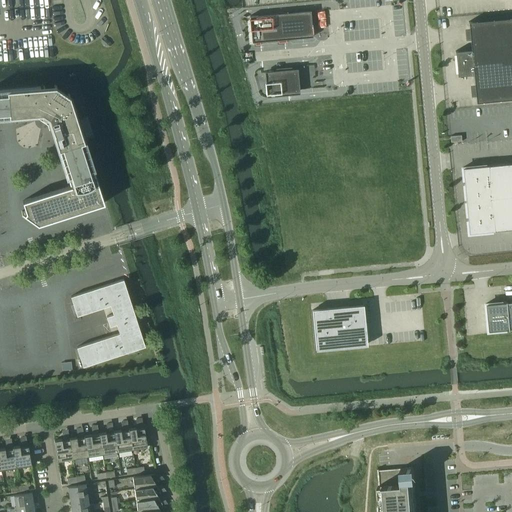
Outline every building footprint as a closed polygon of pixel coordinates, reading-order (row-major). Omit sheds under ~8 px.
[(311,11),(250,16),(252,42),(255,42),(255,45),(261,44),(260,41),(273,40),(278,40),(278,43),(283,42),(287,42),(287,39),(303,38),(313,37),(312,27),(313,27),(313,24),(312,24),(311,11)] [(476,102),(482,102),(511,98),(511,17),(469,22),(471,50),(455,51),(458,76),(474,74),(476,98),(476,102)] [(268,85),(266,86),(267,90),(267,97),(294,94),(293,86),(292,75),(292,69),(273,71),(267,71),(268,83),(268,85)] [(54,89),(44,90),(37,90),(37,88),(40,88),(40,86),(0,89),(0,116),(38,113),(36,117),(39,119),(39,120),(39,121),(39,122),(39,123),(40,123),(40,124),(41,124),(42,124),(43,124),(44,123),(47,125),(50,121),(70,185),(22,201),(26,211),(24,214),(38,224),(104,203),(74,109),(73,109),(74,112),(72,113),(63,95),(54,89)] [(511,162),(463,168),(466,200),(511,195),(511,162)] [(511,195),(466,200),(469,233),(511,229),(511,195)] [(123,279),(71,296),(77,316),(110,305),(113,314),(107,316),(110,326),(117,324),(120,333),(77,347),(83,366),(145,346),(123,279)] [(508,329),(505,302),(485,304),(488,331),(508,329)] [(367,344),(363,305),(313,310),(317,349),(367,344)] [(128,428),(129,430),(132,449),(147,447),(144,428),(136,429),(135,427),(128,428)] [(132,449),(129,430),(121,432),(121,430),(113,431),(114,433),(117,452),(132,449)] [(117,452),(114,433),(106,434),(106,432),(99,433),(99,435),(102,454),(117,452)] [(102,454),(99,435),(91,436),(91,434),(84,435),(84,437),(87,456),(102,454)] [(87,456),(84,437),(76,439),(76,437),(69,438),(69,440),(72,459),(87,456)] [(72,459),(69,440),(62,441),(61,439),(54,440),(57,461),(72,459)] [(31,465),(28,446),(20,447),(20,445),(12,447),(13,449),(16,467),(31,465)] [(16,467),(13,449),(5,450),(5,448),(0,448),(0,462),(1,470),(16,467)] [(416,511),(414,480),(415,480),(414,467),(413,467),(412,465),(411,465),(411,467),(396,469),(379,470),(379,467),(378,467),(381,511),(416,511)] [(157,486),(150,474),(132,476),(134,489),(152,486),(156,486),(157,486)] [(87,495),(85,484),(66,487),(68,487),(70,498),(87,495)] [(158,497),(152,486),(134,489),(136,501),(154,498),(158,497),(158,498),(158,497)] [(31,493),(33,493),(33,492),(14,495),(16,506),(33,503),(31,493)] [(88,505),(87,495),(70,498),(71,507),(88,505)] [(160,510),(154,498),(136,501),(137,511),(155,511),(159,510),(159,511),(160,510)] [(34,511),(33,503),(16,506),(16,511),(34,511)]
